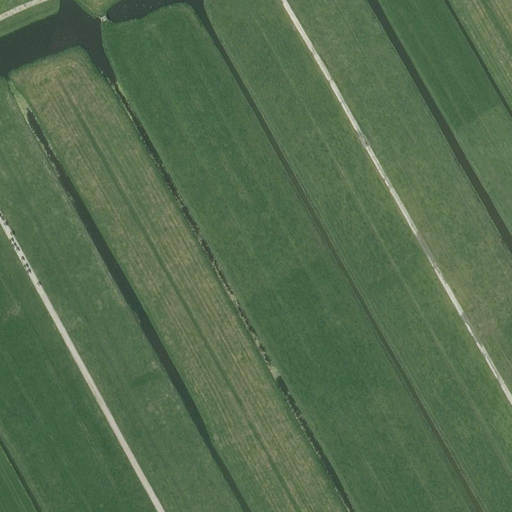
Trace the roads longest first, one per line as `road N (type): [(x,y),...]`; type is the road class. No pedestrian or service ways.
road 1 (track): [(511,404),(282,0)]
road 2 (track): [(163,511),(0,206)]
